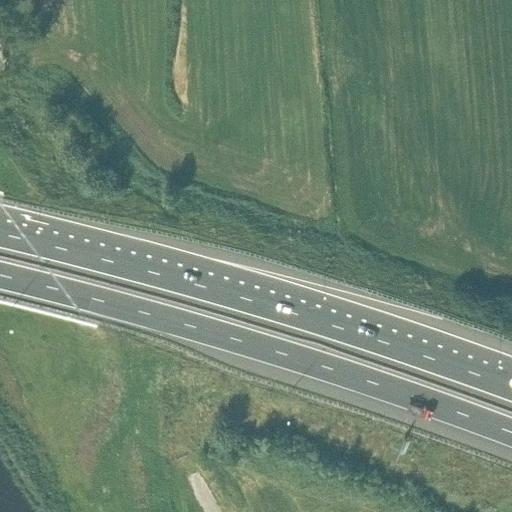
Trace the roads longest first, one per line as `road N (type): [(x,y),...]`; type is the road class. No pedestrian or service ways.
road 1 (motorway): [(0,278),(364,382)]
road 2 (motorway): [(335,326),(0,233)]
road 3 (secondary): [(221,82),(335,326)]
road 4 (unclassified): [(201,511),(92,328)]
road 5 (motorway): [(511,388),(335,326)]
road 6 (motorway): [(364,382),(511,435)]
road 7 (secondary): [(364,382),(431,511)]
